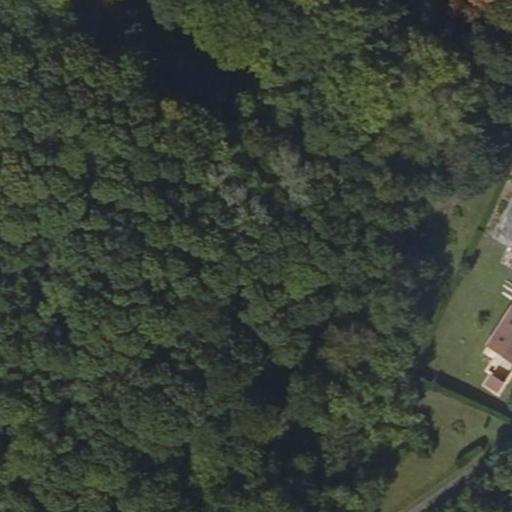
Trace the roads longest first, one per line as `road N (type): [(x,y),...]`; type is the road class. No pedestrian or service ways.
road 1 (track): [(511,72),(353,59),(279,30),(234,0)]
road 2 (track): [(484,0),(353,59)]
